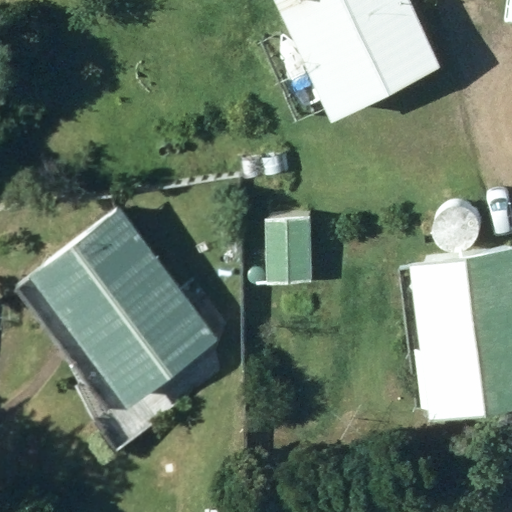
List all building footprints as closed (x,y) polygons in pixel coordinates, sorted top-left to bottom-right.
[(255,46),(295,128),(331,111),(337,123),(444,72),(408,0),(276,0),(291,27),(255,46)] [(39,279),(134,407),(224,341),(129,213),(39,279)] [(317,284),(314,219),(267,221),(269,286),(317,284)] [(511,412),(511,250),(415,264),(435,423),(511,412)] [(320,497),(321,511),(384,511),(382,491),(320,497)]
